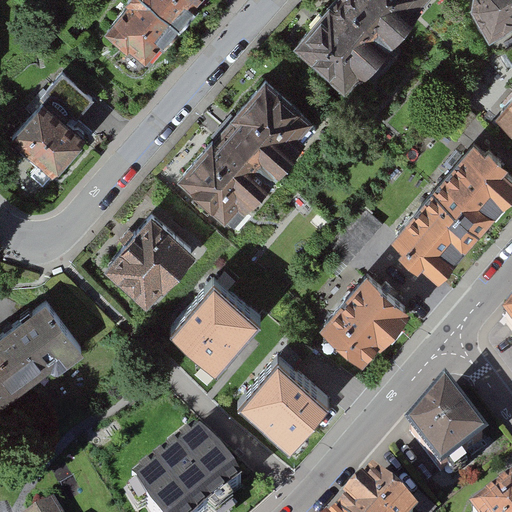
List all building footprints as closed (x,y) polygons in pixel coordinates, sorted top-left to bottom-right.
[(126,0),(101,29),(141,63),(195,0),(126,0)] [(326,0),(289,43),(341,87),(416,0),(326,0)] [(511,0),(466,0),(466,4),(486,37),(511,21),(511,0)] [(58,70),(2,133),(50,176),(82,140),(68,128),(92,101),(58,70)] [(265,70),(221,121),(275,167),(315,121),(309,116),(313,111),(265,70)] [(511,86),(490,114),(511,132),(511,86)] [(233,216),(275,167),(221,121),(177,172),(225,213),(227,211),(233,216)] [(511,184),(511,172),(468,136),(384,235),(434,277),(511,184)] [(143,207),(95,260),(140,300),(188,247),(143,207)] [(407,309),(364,272),(316,326),(359,364),(407,309)] [(170,327),(222,371),(264,321),(212,277),(170,327)] [(44,300),(0,330),(0,398),(76,346),(44,300)] [(511,305),(497,323),(511,346),(511,305)] [(236,403),(288,447),(330,397),(278,353),(236,403)] [(491,437),(448,381),(408,427),(443,473),(491,437)] [(210,511),(245,486),(202,431),(131,487),(149,511),(210,511)] [(404,511),(365,476),(332,511),(404,511)] [(511,511),(511,481),(469,511),(511,511)] [(61,511),(54,499),(33,511),(61,511)]
